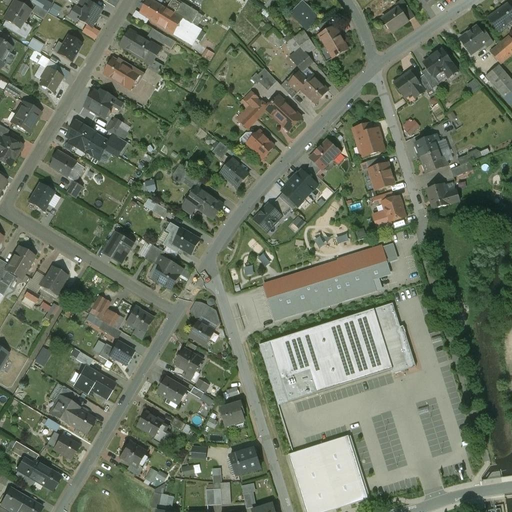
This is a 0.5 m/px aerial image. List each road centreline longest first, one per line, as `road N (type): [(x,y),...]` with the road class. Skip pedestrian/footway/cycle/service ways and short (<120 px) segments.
road 1 (residential): [(128,0),(7,200),(9,217),(176,314)]
road 2 (residential): [(207,262),(287,511)]
road 3 (residential): [(374,67),(259,188),(207,262)]
road 4 (residential): [(176,314),(60,511)]
road 5 (residential): [(374,67),(421,218)]
